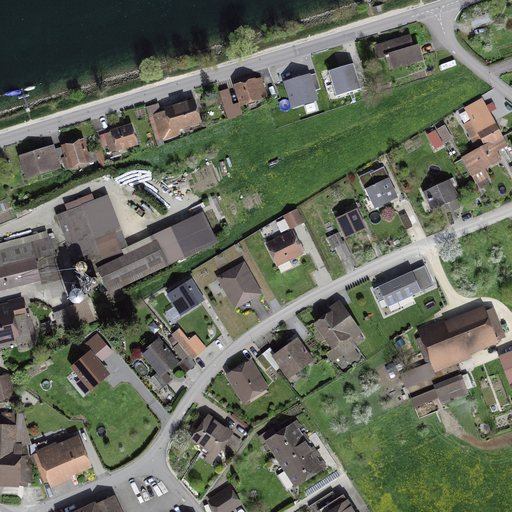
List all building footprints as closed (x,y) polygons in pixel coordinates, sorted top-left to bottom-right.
[(411,37),(375,47),(379,63),(387,61),(390,73),(425,63),(420,48),(415,49),(411,37)] [(353,63),(328,70),(336,96),(360,88),(353,63)] [(310,73),(284,81),(292,108),(319,100),(310,73)] [(260,80),(234,88),(241,109),(267,101),(260,80)] [(487,94),(476,100),(481,108),(491,101),(487,94)] [(160,105),(147,109),(159,144),(203,129),(194,102),(163,112),(160,105)] [(233,103),(224,106),(227,118),(237,116),(233,103)] [(502,161),(495,147),(507,142),(491,111),(470,121),(484,148),(465,157),(474,175),(502,161)] [(444,143),(453,139),(446,125),(437,129),(444,143)] [(101,137),(101,139),(107,156),(138,146),(132,127),(101,137)] [(435,131),(428,135),(435,148),(442,144),(435,131)] [(84,140),(62,148),(71,173),(102,162),(98,150),(89,153),(84,140)] [(54,148),(19,159),(26,181),(61,170),(54,148)] [(383,168),(360,179),(375,210),(398,199),(383,168)] [(439,207),(457,198),(449,183),(431,192),(439,207)] [(122,247),(127,245),(107,195),(57,215),(75,263),(88,258),(121,244),(122,247)] [(357,210),(336,220),(345,240),(366,230),(357,210)] [(121,244),(88,258),(95,274),(100,272),(109,291),(218,242),(203,211),(127,245),(122,247),(121,244)] [(297,211),(284,218),(290,230),(304,223),(297,211)] [(406,214),(398,217),(405,231),(412,227),(406,214)] [(50,232),(0,245),(0,293),(41,282),(43,286),(63,280),(50,232)] [(294,232),(267,244),(279,268),(305,255),(294,232)] [(338,234),(328,239),(333,249),(337,247),(343,259),(351,255),(346,243),(343,244),(338,234)] [(76,266),(76,269),(78,272),(81,273),(84,273),(86,271),(87,268),(86,265),(83,263),(79,263),(76,266)] [(245,264),(217,279),(235,311),(262,295),(245,264)] [(413,273),(374,287),(379,300),(385,298),(388,305),(420,292),(413,273)] [(91,284),(94,286),(97,285),(99,283),(99,280),(98,278),(95,277),(92,277),(91,279),(90,282),(91,284)] [(192,281),(168,296),(181,317),(205,302),(192,281)] [(82,288),(84,292),(87,292),(89,291),(90,289),(90,286),(87,284),(84,285),(82,288)] [(70,300),(73,303),(77,304),(80,303),(83,300),(84,297),(84,293),(81,290),(77,289),(73,290),(71,293),(70,296),(70,300)] [(25,297),(0,302),(0,347),(34,340),(25,297)] [(437,362),(501,336),(489,305),(424,332),(437,362)] [(365,337),(344,306),(318,324),(340,355),(365,337)] [(68,308),(54,314),(60,329),(74,323),(68,308)] [(206,349),(196,337),(190,343),(180,330),(168,340),(174,348),(179,344),(188,355),(193,360),(206,349)] [(299,339),(273,357),(290,380),(315,361),(299,339)] [(161,340),(143,354),(157,373),(161,378),(179,363),(161,340)] [(188,355),(179,344),(174,348),(182,360),(188,355)] [(90,354),(74,367),(91,387),(107,374),(90,354)] [(271,364),(264,354),(258,357),(266,368),(271,364)] [(253,361),(226,377),(242,403),(269,387),(253,361)] [(427,365),(401,375),(405,387),(431,377),(427,365)] [(161,378),(157,373),(152,378),(161,388),(166,384),(161,378)] [(10,376),(0,378),(0,401),(16,397),(10,376)] [(461,377),(435,386),(442,406),(468,397),(461,377)] [(0,486),(28,487),(29,432),(17,431),(17,414),(2,414),(2,425),(0,424),(0,486)] [(204,448),(219,423),(208,416),(206,420),(199,415),(192,427),(197,431),(192,440),(204,448)] [(267,440),(277,456),(307,436),(297,421),(267,440)] [(219,423),(204,448),(209,451),(204,460),(212,465),(222,450),(232,457),(242,441),(233,435),(234,433),(219,423)] [(79,435),(37,453),(52,487),(94,469),(79,435)] [(316,450),(307,436),(277,456),(286,469),(316,450)] [(327,467),(316,450),(286,469),(297,487),(327,467)] [(229,488),(223,492),(231,506),(238,502),(229,488)] [(225,510),(231,506),(223,492),(216,496),(225,510)] [(121,511),(114,495),(74,511),(121,511)] [(217,511),(221,511),(225,510),(216,496),(210,500),(217,511)] [(329,511),(354,511),(347,501),(329,511)]
